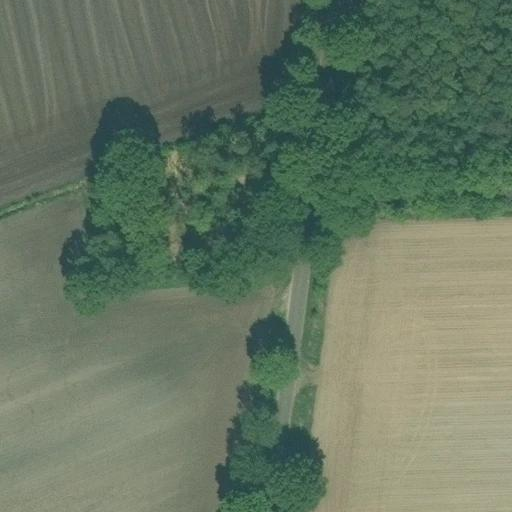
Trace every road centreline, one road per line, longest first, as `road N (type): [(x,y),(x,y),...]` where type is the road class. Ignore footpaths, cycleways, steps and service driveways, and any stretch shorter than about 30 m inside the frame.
road 1 (unclassified): [(334,0),(266,511)]
road 2 (track): [(310,186),(511,180)]
